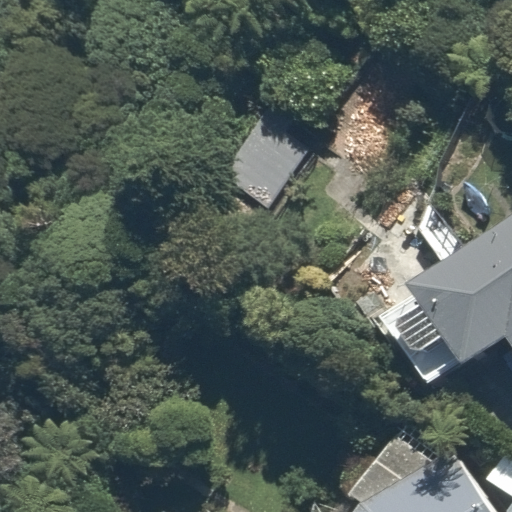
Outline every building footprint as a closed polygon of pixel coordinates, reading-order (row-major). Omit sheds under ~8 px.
[(320,138),(286,116),(237,190),(272,212),(320,138)] [(511,192),(489,162),(439,201),(445,208),(418,229),(446,264),(467,247),(470,251),(511,217),(511,192)] [(511,229),(389,318),(405,339),(414,332),(431,356),(420,365),(442,395),(482,366),(489,376),(511,359),(511,229)] [(388,233),(328,282),(364,326),(424,278),(388,233)] [(491,482),(413,434),(371,503),(386,511),(385,511),(511,511),(511,455),(508,453),(491,482)] [(240,511),(217,498),(208,511),(240,511)]
